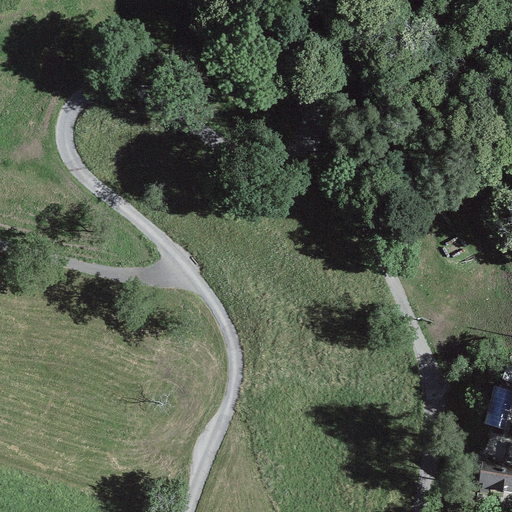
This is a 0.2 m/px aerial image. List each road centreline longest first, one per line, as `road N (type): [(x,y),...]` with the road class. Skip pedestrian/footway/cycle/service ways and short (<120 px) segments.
road 1 (unclassified): [(187,511),(229,397),(231,340),(187,268),(77,171),(63,133),(82,96),(112,85),(144,94),(244,155),(291,149),(310,125),(311,107),(242,0)]
road 2 (track): [(0,248),(139,277),(187,268)]
